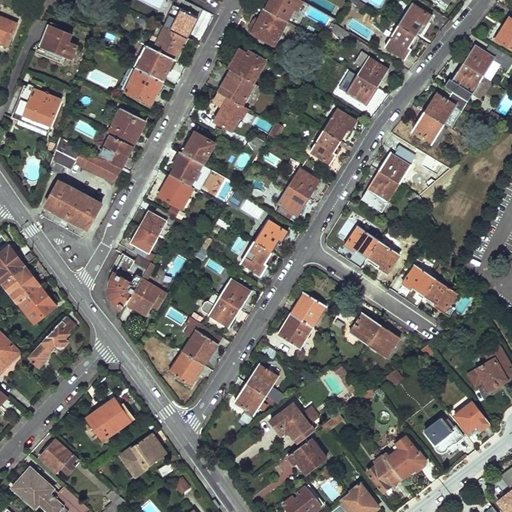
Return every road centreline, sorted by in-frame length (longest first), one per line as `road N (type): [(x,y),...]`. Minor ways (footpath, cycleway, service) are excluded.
road 1 (residential): [(305,247),(395,100),(476,0)]
road 2 (residential): [(236,0),(98,256)]
road 3 (residential): [(180,430),(305,247)]
road 4 (residential): [(114,340),(0,461)]
road 5 (residential): [(305,247),(433,331)]
road 6 (residential): [(414,511),(511,436)]
